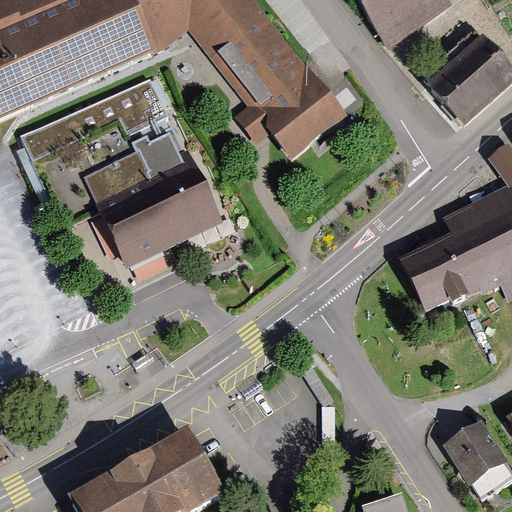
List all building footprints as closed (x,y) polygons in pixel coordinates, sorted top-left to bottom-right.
[(0,0),(0,124),(165,52),(190,32),(251,109),(237,120),(257,145),(271,134),(293,162),(347,119),(252,0),(251,0),(246,4),(243,0),(0,0)] [(350,0),(389,54),(454,8),(448,0),(350,0)] [(465,132),(511,90),(511,70),(483,38),(481,40),(475,33),(445,60),(451,67),(426,89),(465,132)] [(66,229),(99,213),(127,273),(225,227),(194,162),(190,164),(173,128),(135,146),(131,138),(170,120),(151,81),(24,140),(66,229)] [(489,159),(509,185),(510,187),(511,185),(511,146),(510,144),(489,159)] [(453,234),(511,204),(511,185),(510,187),(509,185),(444,218),(453,234)] [(511,204),(453,234),(401,260),(427,312),(452,300),(454,304),(481,291),(483,296),(502,287),(510,302),(511,300),(511,204)] [(310,366),(300,372),(324,409),(334,403),(310,366)] [(258,381),(242,393),(247,400),(263,389),(258,381)] [(335,409),(324,409),(322,409),(323,447),(336,447),(335,409)] [(509,465),(483,424),(443,449),(470,491),(473,489),(483,504),(511,485),(511,475),(506,467),(509,465)] [(69,502),(75,511),(203,511),(225,500),(188,434),(69,502)] [(362,510),(362,511),(407,511),(403,497),(362,510)]
